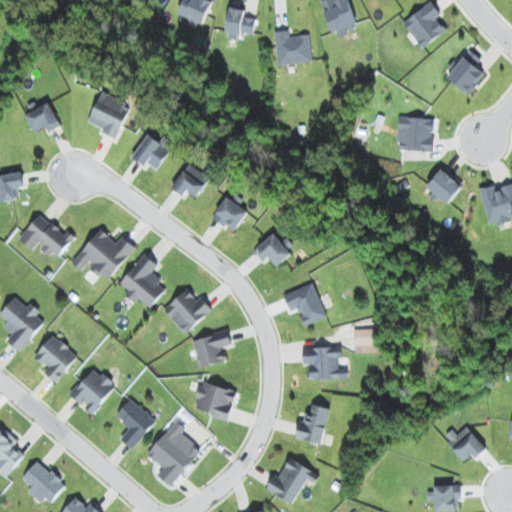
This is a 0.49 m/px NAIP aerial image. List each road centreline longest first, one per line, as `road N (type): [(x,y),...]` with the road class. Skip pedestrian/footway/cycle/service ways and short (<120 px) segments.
road 1 (residential): [(191,511),(253,450),(272,401),(271,354),(257,310),(234,275),(123,191),(75,177)]
road 2 (residential): [(0,381),(151,511)]
